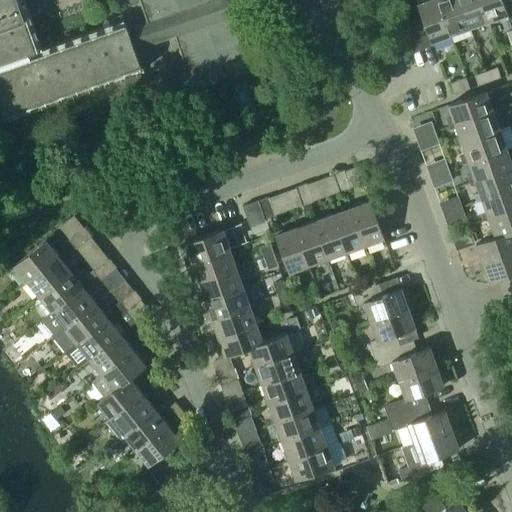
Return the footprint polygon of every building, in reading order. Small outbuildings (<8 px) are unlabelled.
[(0,0),(0,120),(143,70),(135,49),(175,36),(173,30),(152,37),(146,19),(135,22),(139,34),(131,37),(124,19),(42,48),(24,0),(0,0)] [(173,30),(175,36),(193,90),(263,66),(262,62),(267,60),(246,0),(224,0),(223,0),(129,0),(130,3),(137,0),(139,0),(146,19),(152,37),(173,30)] [(418,3),(424,22),(432,41),(451,34),(438,0),(425,0),(424,0),(416,0),(418,3)] [(438,0),(451,34),(453,42),(472,35),(469,28),(459,0),(438,0)] [(459,0),(469,28),(488,21),(480,0),(459,0)] [(480,0),(488,21),(507,14),(502,0),(480,0)] [(424,22),(413,26),(421,49),(433,45),(432,41),(424,22)] [(421,49),(413,26),(402,30),(410,53),(421,49)] [(489,81),(500,77),(497,67),(486,71),(489,81)] [(489,81),(486,71),(474,75),(478,85),(489,81)] [(470,88),(466,77),(450,83),(454,94),(470,88)] [(455,102),(448,105),(452,117),(447,119),(449,126),(455,124),(493,110),(486,91),(455,102)] [(456,145),(461,143),(461,142),(500,129),(493,110),(455,124),(459,136),(453,138),(456,145)] [(421,150),(422,150),(441,144),(432,120),(413,127),(421,150)] [(506,148),(500,129),(461,142),(461,143),(466,154),(460,156),(463,164),(468,162),(468,161),(506,148)] [(469,182),(475,180),(511,166),(511,163),(506,148),(468,161),(468,162),(472,173),(467,175),(469,182)] [(434,187),(435,187),(454,180),(445,157),(426,164),(434,187)] [(511,187),(511,166),(475,180),(479,192),(474,194),(476,201),(482,199),(511,187)] [(351,188),(345,170),(344,169),(332,173),(339,192),(351,188)] [(313,201),(307,184),(307,182),(295,186),(302,205),(313,201)] [(483,220),(489,218),(488,217),(511,208),(511,187),(482,199),(486,211),(480,213),(483,220)] [(440,201),(448,224),(467,218),(459,195),(440,201)] [(276,215),(269,197),(269,196),(257,200),(264,219),(276,215)] [(370,199),(351,206),(365,245),(384,238),(370,199)] [(249,224),(264,219),(257,200),(242,205),(249,224)] [(365,245),(351,206),(332,213),(346,251),(365,245)] [(511,208),(488,217),(489,218),(493,230),(487,232),(489,238),(490,239),(511,230),(511,208)] [(332,213),(313,220),(327,258),(346,251),(332,213)] [(295,227),(308,265),(327,258),(313,220),(295,227)] [(84,242),(92,236),(84,226),(76,232),(84,242)] [(308,265),(295,227),(276,233),(290,272),(308,265)] [(185,264),(191,261),(229,248),(222,228),(184,242),(189,254),(183,257),(185,264)] [(476,243),(483,262),(511,251),(511,230),(490,239),(489,238),(476,243)] [(457,250),(476,243),(471,231),(453,238),(457,250)] [(84,242),(76,232),(68,239),(76,248),(84,242)] [(14,264),(27,281),(59,255),(46,239),(14,264)] [(267,268),(277,265),(269,242),(260,245),(264,257),(267,267),(267,268)] [(192,283),(198,280),(236,266),(229,248),(191,261),(195,273),(189,275),(192,283)] [(511,273),(511,251),(483,262),(490,281),(511,273)] [(27,281),(39,296),(71,270),(59,255),(27,281)] [(109,274),(117,267),(109,257),(101,264),(109,274)] [(260,269),(267,267),(264,257),(257,260),(260,269)] [(109,274),(101,264),(93,270),(101,280),(109,274)] [(243,285),(236,266),(198,280),(202,292),(196,294),(199,301),(205,299),(243,285)] [(39,296),(51,311),(83,286),(71,270),(39,296)] [(281,306),(291,302),(283,279),(273,283),(281,306)] [(363,301),(370,320),(408,307),(401,287),(382,294),(378,283),(352,292),(356,304),(363,301)] [(206,320),(211,317),(249,304),(243,285),(205,299),(209,311),(203,313),(206,320)] [(51,311),(64,327),(96,301),(83,286),(51,311)] [(134,305),(142,298),(134,289),(126,295),(134,305)] [(134,305),(126,295),(118,302),(126,311),(134,305)] [(54,335),(67,350),(108,317),(96,301),(54,335)] [(256,323),(249,304),(211,317),(216,330),(210,332),(212,339),(218,337),(218,336),(256,323)] [(309,317),(320,313),(318,306),(306,310),(309,317)] [(415,326),(408,307),(370,320),(377,339),(369,342),(373,354),(399,344),(395,333),(415,326)] [(290,331),(300,328),(296,316),(286,319),(290,331)] [(121,333),(108,317),(67,350),(80,367),(90,359),(89,358),(121,333)] [(225,356),(249,347),(248,347),(263,341),(256,323),(218,336),(218,337),(222,348),(217,350),(219,357),(225,355),(225,356)] [(141,342),(149,335),(142,326),(133,332),(141,342)] [(286,332),(263,341),(248,347),(249,347),(255,366),(293,352),(286,332)] [(89,358),(90,359),(101,374),(133,348),(121,333),(89,358)] [(157,345),(149,335),(141,342),(149,351),(157,345)] [(392,360),(398,379),(437,367),(430,346),(403,355),(399,344),(373,354),(377,365),(392,360)] [(146,364),(133,348),(101,374),(92,381),(105,396),(130,376),(130,377),(146,364)] [(255,366),(262,384),(300,371),(293,352),(255,366)] [(44,368),(38,361),(33,365),(39,372),(44,368)] [(158,380),(166,373),(158,364),(150,370),(158,380)] [(226,370),(230,381),(239,378),(235,367),(226,370)] [(444,385),(437,367),(398,379),(405,398),(384,406),(388,417),(414,408),(410,397),(444,385)] [(226,370),(222,371),(215,373),(219,385),(230,381),(226,370)] [(307,389),(300,371),(262,384),(269,403),(307,389)] [(173,383),(166,373),(158,380),(165,389),(173,383)] [(98,401),(110,417),(142,392),(130,377),(130,376),(105,396),(98,401)] [(269,403),(275,422),(313,408),(307,389),(269,403)] [(155,408),(142,392),(110,417),(123,433),(155,408)] [(175,417),(183,411),(175,401),(167,408),(175,417)] [(239,407),(243,419),(252,416),(248,404),(239,407)] [(61,405),(51,412),(56,419),(65,412),(61,405)] [(239,407),(231,410),(229,411),(233,423),(243,419),(239,407)] [(123,433),(135,449),(167,423),(155,408),(123,433)] [(320,427),(313,408),(275,422),(282,441),(320,427)] [(407,423),(414,442),(452,429),(445,409),(418,419),(414,408),(388,417),(392,429),(407,423)] [(190,420),(183,411),(175,417),(182,427),(190,420)] [(180,439),(167,423),(135,449),(148,465),(180,439)] [(359,426),(351,429),(354,437),(362,434),(359,426)] [(282,441),(289,459),(327,445),(320,427),(282,441)] [(459,448),(452,429),(414,442),(420,461),(399,469),(403,481),(429,471),(425,460),(459,448)] [(253,445),(257,456),(266,453),(261,442),(253,445)] [(253,445),(244,448),(242,448),(246,460),(257,456),(253,445)] [(334,465),(327,445),(289,459),(296,479),(334,465)] [(266,483),(256,486),(260,498),(270,494),(266,483)] [(468,511),(457,498),(438,511),(468,511)]
